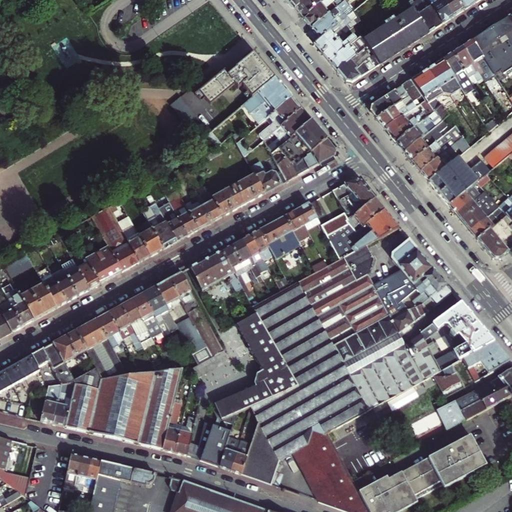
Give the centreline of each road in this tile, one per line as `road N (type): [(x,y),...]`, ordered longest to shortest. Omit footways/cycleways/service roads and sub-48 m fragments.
road 1 (residential): [(0,359),(369,155)]
road 2 (residential): [(296,511),(175,469),(0,427)]
road 3 (residential): [(506,0),(334,112)]
road 4 (primary): [(369,155),(488,297)]
road 5 (primary): [(241,0),(334,112)]
